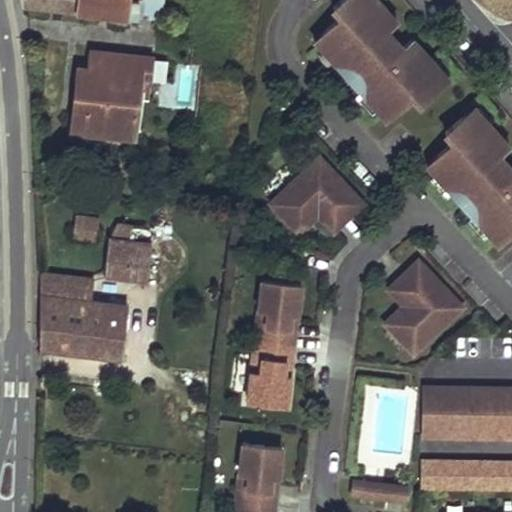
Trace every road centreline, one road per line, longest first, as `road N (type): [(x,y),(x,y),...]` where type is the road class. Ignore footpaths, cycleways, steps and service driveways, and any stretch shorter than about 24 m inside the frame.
road 1 (tertiary): [(2,511),(17,324),(0,13)]
road 2 (residential): [(415,200),(350,257),(343,274),(322,480),(341,502),(382,511)]
road 3 (residential): [(415,200),(288,68),(281,24),(293,0)]
road 4 (residential): [(511,301),(415,200)]
